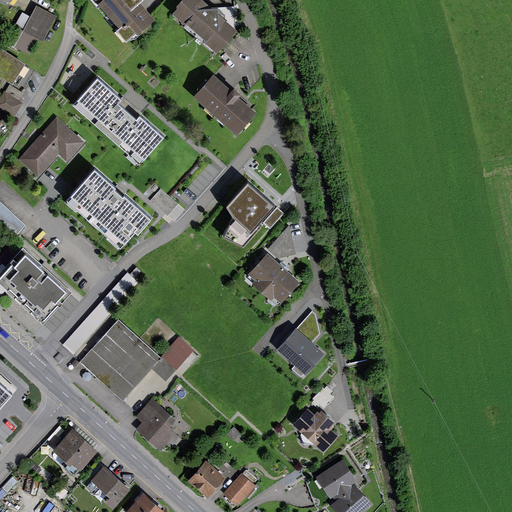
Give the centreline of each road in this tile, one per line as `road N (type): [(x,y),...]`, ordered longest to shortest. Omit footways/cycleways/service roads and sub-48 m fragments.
road 1 (residential): [(267,129),(188,218),(132,258),(35,367)]
road 2 (residential): [(350,406),(288,148),(267,129)]
road 3 (residential): [(72,0),(61,63),(0,157)]
road 4 (secondary): [(67,396),(195,511)]
road 5 (residential): [(242,0),(268,70),(267,129)]
